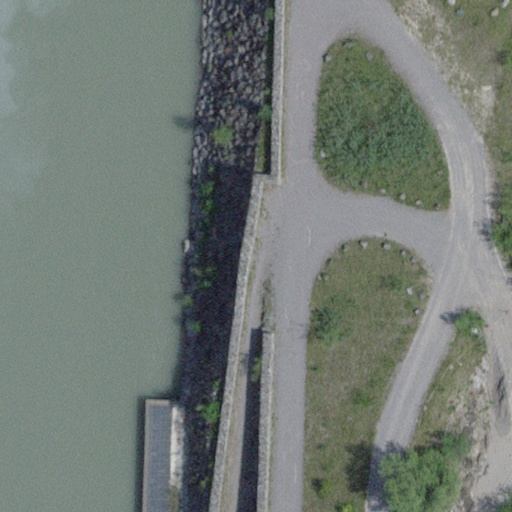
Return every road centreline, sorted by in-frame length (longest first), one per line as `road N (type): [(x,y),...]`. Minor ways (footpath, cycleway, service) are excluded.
road 1 (track): [(398,511),(407,429),(466,300),(489,189),(481,154),(423,62),(369,0)]
road 2 (track): [(482,250),(393,211),(349,215),(326,231),(310,255),(300,299),(290,511)]
road 3 (track): [(300,299),(299,259),(290,244),(266,247),(233,511)]
road 4 (track): [(311,0),(302,145),(306,182),(326,231)]
